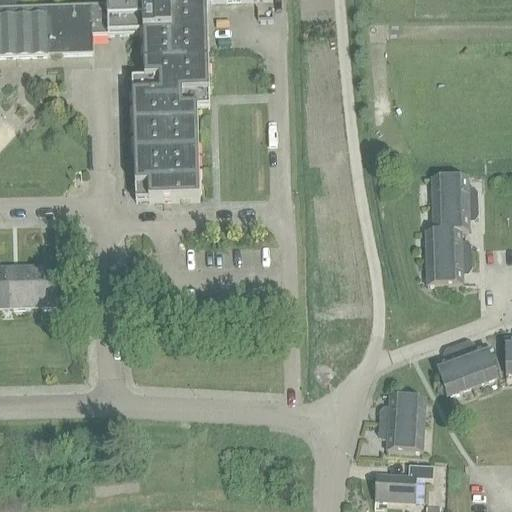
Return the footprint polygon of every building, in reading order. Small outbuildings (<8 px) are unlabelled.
[(106,0),(106,8),(15,11),(14,0),(0,0),(0,60),(93,58),(92,40),(143,38),(144,84),(131,84),(135,206),(200,204),(197,113),(210,112),(206,6),(272,4),(272,0),(106,0)] [(433,210),(477,209),(477,197),(467,197),(467,182),(432,183),(433,210)] [(461,236),(469,236),(468,221),(478,220),(477,209),(433,210),(433,236),(461,236)] [(461,251),(461,236),(433,236),(426,236),(426,263),(471,262),(471,250),(461,251)] [(427,291),(462,290),(462,274),(471,274),(471,262),(426,263),(427,291)] [(29,314),(59,313),(57,270),(28,271),(29,314)] [(0,291),(1,314),(29,314),(28,271),(0,271),(0,291)] [(457,349),(472,391),(498,382),(486,349),(471,354),(468,345),(457,349)] [(446,401),(472,391),(457,349),(446,354),(449,363),(434,368),(446,401)] [(423,430),(425,403),(390,401),(389,416),(379,416),(379,428),(423,430)] [(422,457),(423,430),(379,428),(378,440),(388,440),(387,455),(422,457)] [(416,483),(433,484),(434,472),(409,470),(408,483),(376,481),(375,505),(415,507),(416,483)]
